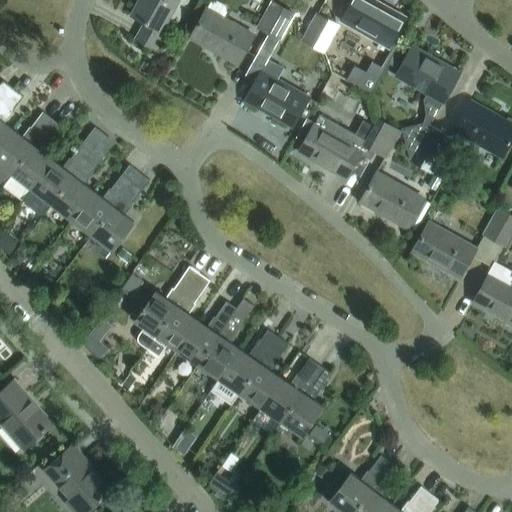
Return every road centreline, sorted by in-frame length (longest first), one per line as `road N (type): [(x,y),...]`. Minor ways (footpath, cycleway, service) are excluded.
road 1 (residential): [(382,360),(435,338),(427,313),(350,232),(239,143),(209,140),(179,169)]
road 2 (unclassified): [(206,511),(0,273)]
road 3 (residential): [(382,360),(349,319),(206,233),(179,169)]
road 4 (residential): [(179,169),(92,104),(71,60),(83,0)]
road 5 (residential): [(511,489),(474,481),(429,456),(402,424),(382,360)]
